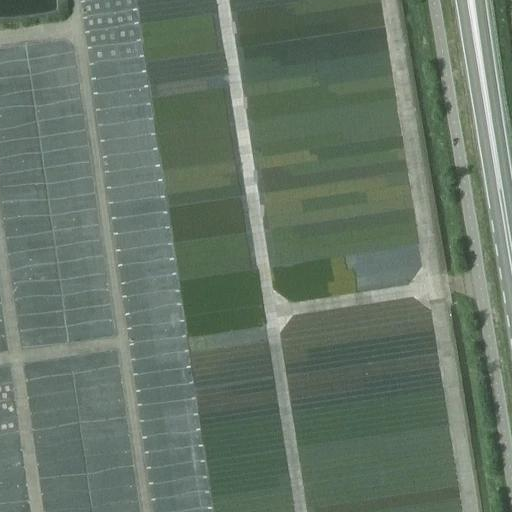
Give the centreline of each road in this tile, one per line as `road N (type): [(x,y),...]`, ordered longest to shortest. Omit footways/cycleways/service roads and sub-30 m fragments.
road 1 (track): [(473,511),(390,0)]
road 2 (track): [(301,511),(222,0)]
road 3 (track): [(148,511),(75,0)]
road 4 (unclassified): [(511,482),(433,0)]
road 5 (primary): [(511,264),(470,0)]
road 6 (track): [(269,313),(479,281)]
